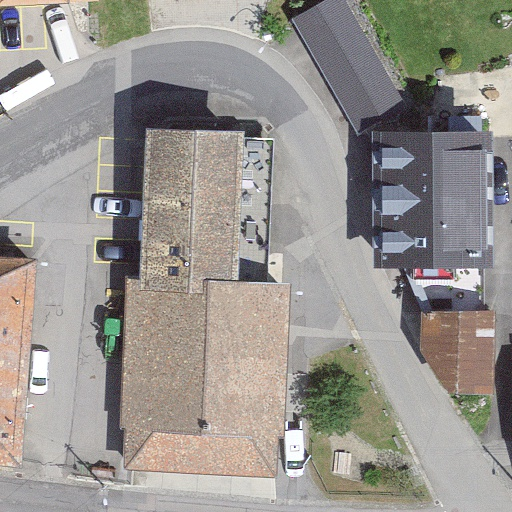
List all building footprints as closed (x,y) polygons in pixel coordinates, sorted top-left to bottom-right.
[(357,0),(339,0),(299,23),(366,139),(420,109),(357,0)] [(267,129),(159,127),(155,277),(260,279),(267,129)] [(511,132),(389,132),(388,269),(511,270),(511,132)] [(0,254),(0,328),(46,334),(55,260),(0,254)] [(300,475),(306,280),(260,279),(155,277),(138,277),(133,470),(300,475)] [(505,397),(508,308),(430,312),(427,355),(455,396),(505,397)] [(0,463),(31,467),(46,334),(0,328),(0,463)]
